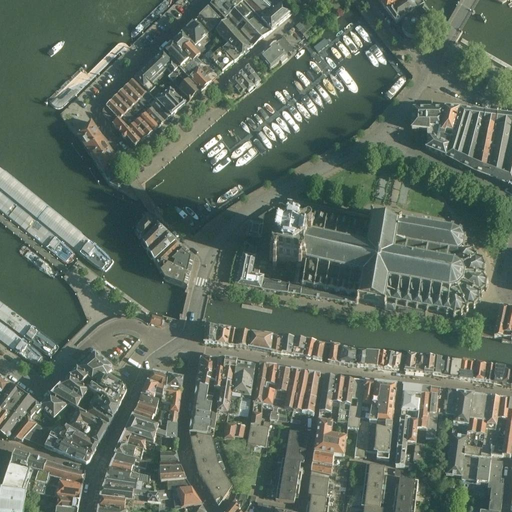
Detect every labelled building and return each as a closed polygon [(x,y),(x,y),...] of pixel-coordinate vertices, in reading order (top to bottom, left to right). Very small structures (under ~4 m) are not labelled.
[(251,50),(265,38),(272,33),(262,22),(240,0),(217,0),(210,7),(224,21),(240,38),(251,50)] [(282,5),(276,0),(240,0),(262,22),(282,5)] [(389,0),(382,6),(388,14),(407,0),(389,0)] [(411,0),(407,0),(388,14),(396,25),(403,20),(411,15),(412,17),(413,16),(414,16),(415,16),(416,16),(417,17),(420,15),(417,11),(424,6),(420,0),(418,0),(414,4),(411,0)] [(473,12),(459,3),(459,2),(458,2),(457,2),(456,2),(456,3),(456,4),(456,5),(457,6),(458,5),(472,13),(471,14),(472,15),(473,15),(474,15),(474,14),(475,13),(474,12),(474,11),(473,11),(473,12)] [(292,16),(282,5),(262,22),(272,33),(292,16)] [(402,31),(405,36),(406,37),(407,37),(409,38),(411,39),(412,39),(414,39),(415,39),(416,39),(432,18),(431,16),(424,6),(417,11),(420,15),(417,17),(416,16),(415,16),(414,16),(413,16),(412,17),(411,15),(403,20),(404,21),(403,22),(403,23),(402,26),(402,28),(402,29),(402,31)] [(210,7),(197,20),(210,33),(214,28),(217,31),(221,28),(220,26),(221,24),(224,21),(210,7)] [(311,28),(304,19),(300,23),(308,31),(311,28)] [(197,20),(182,34),(182,35),(194,48),(199,44),(203,49),(210,42),(210,41),(214,38),(210,33),(197,20)] [(234,64),(251,50),(240,38),(224,21),(221,24),(220,26),(221,28),(217,31),(216,33),(228,46),(222,52),(234,64)] [(300,23),(295,27),(302,35),(306,33),(308,31),(300,23)] [(182,35),(172,44),(188,61),(192,65),(195,68),(200,64),(196,60),(201,56),(203,59),(209,53),(207,51),(206,51),(203,49),(199,44),(194,48),(182,35)] [(279,42),(259,58),(270,71),(280,63),(281,65),(287,60),(285,58),(287,57),(285,55),(288,53),(290,55),(294,51),(283,38),(279,42)] [(172,44),(163,53),(174,64),(179,70),(188,61),(172,44)] [(233,65),(220,52),(210,61),(222,75),(233,65)] [(163,53),(150,65),(148,67),(159,79),(165,73),(170,78),(179,70),(174,64),(163,53)] [(200,64),(195,68),(211,84),(212,83),(216,80),(210,73),(214,69),(207,62),(205,59),(200,64)] [(195,68),(192,65),(188,61),(179,70),(201,93),(211,84),(195,68)] [(134,81),(147,94),(150,97),(156,91),(157,90),(153,87),(156,84),(155,83),(159,79),(148,67),(134,81)] [(248,67),(242,73),(249,80),(255,87),(261,82),(248,67)] [(214,69),(210,73),(216,80),(216,79),(221,76),(214,69)] [(169,80),(190,102),(201,93),(179,70),(170,78),(169,80)] [(242,73),(236,78),(249,93),(255,87),(249,80),(242,73)] [(249,93),(236,78),(229,84),(230,85),(228,86),(233,92),(235,90),(240,95),(246,90),(249,93)] [(134,81),(129,86),(147,105),(151,102),(147,98),(145,99),(144,98),(147,94),(134,81)] [(124,90),(123,92),(141,110),(137,104),(140,102),(141,103),(140,104),(143,108),(144,107),(147,105),(129,86),(127,88),(124,90)] [(171,118),(185,106),(170,91),(162,97),(156,91),(150,97),(155,102),(158,105),(171,118)] [(117,97),(130,111),(134,107),(135,108),(134,109),(136,111),(134,113),(135,115),(136,115),(141,110),(123,92),(121,93),(120,94),(118,96),(117,97)] [(117,97),(112,103),(129,121),(134,117),(130,113),(128,115),(127,114),(130,111),(117,97)] [(112,103),(106,108),(118,120),(119,121),(122,118),(126,123),(129,121),(112,103)] [(147,105),(144,107),(148,112),(149,111),(150,111),(146,115),(159,128),(165,123),(152,110),(149,107),(147,105)] [(158,105),(152,110),(165,123),(171,118),(158,105)] [(103,111),(102,115),(103,116),(112,126),(118,120),(106,108),(103,111)] [(445,111),(429,111),(414,111),(413,111),(413,113),(413,116),(413,117),(413,120),(412,120),(412,122),(413,122),(412,125),(412,126),(412,129),(411,129),(411,130),(412,130),(412,131),(416,132),(416,131),(417,131),(417,134),(418,136),(422,136),(424,134),(424,132),(428,132),(427,140),(429,140),(426,150),(430,152),(434,139),(438,140),(439,137),(434,136),(434,131),(440,131),(445,111)] [(445,111),(440,131),(439,137),(438,140),(434,139),(430,152),(446,159),(460,111),(445,111)] [(446,159),(472,172),(479,144),(485,115),(460,111),(446,159)] [(140,120),(153,133),(159,128),(146,115),(140,120)] [(502,184),(511,122),(511,117),(499,116),(485,115),(479,144),(472,172),(473,173),(502,184)] [(134,117),(129,121),(146,139),(147,138),(153,133),(140,120),(137,122),(133,118),(134,117)] [(118,120),(112,126),(125,141),(127,140),(128,141),(128,142),(129,143),(134,148),(135,148),(136,147),(140,144),(127,130),(123,126),(119,121),(118,120)] [(129,121),(126,123),(130,128),(127,130),(140,144),(146,139),(129,121)] [(511,188),(511,122),(502,184),(511,188)] [(91,125),(76,137),(85,150),(102,139),(93,125),(92,125),(91,125)] [(102,139),(85,150),(95,163),(111,152),(102,139)] [(120,165),(111,152),(95,163),(102,175),(111,168),(113,170),(120,165)] [(118,189),(121,191),(124,188),(122,185),(123,185),(113,170),(111,168),(102,175),(109,186),(117,190),(118,189)] [(485,289),(486,285),(486,284),(488,284),(488,283),(486,283),(483,279),(483,277),(486,278),(486,275),(483,276),(482,275),(484,270),(486,270),(486,269),(484,268),(482,264),(484,262),(482,261),(481,263),(476,261),(476,260),(478,258),(476,256),(475,258),(474,258),(473,253),(474,251),(473,250),(471,252),(467,252),(467,251),(465,251),(466,252),(462,250),(463,244),(467,243),(466,241),(462,242),(460,237),(463,234),(461,232),(458,236),(453,233),(453,229),(451,228),(451,232),(442,230),(443,227),(441,227),(440,230),(433,229),(433,226),(431,225),(430,228),(422,227),(423,224),(421,224),(420,227),(412,225),(413,222),(411,222),(410,225),(404,224),(404,221),(402,221),(403,218),(391,216),(391,217),(384,216),(385,214),(383,214),(383,215),(373,213),(373,212),(372,212),(371,219),(343,213),(288,202),(285,213),(285,214),(313,220),(313,221),(314,222),(313,227),(312,226),(311,228),(312,228),(311,235),(312,235),(306,265),(309,265),(308,269),(305,268),(305,272),(301,272),(301,268),(287,265),(285,274),(286,274),(286,273),(295,275),(293,285),(293,287),(301,288),(302,288),(302,289),(303,289),(303,288),(314,290),(314,291),(315,292),(315,291),(325,293),(326,294),(326,293),(336,295),(336,296),(338,296),(338,295),(348,297),(348,298),(349,298),(349,297),(357,299),(358,300),(358,302),(355,303),(355,305),(356,305),(359,303),(382,308),(384,311),(395,313),(396,306),(405,307),(405,308),(406,309),(407,308),(416,309),(415,310),(417,310),(417,309),(426,311),(426,312),(427,312),(427,311),(436,313),(436,314),(438,314),(438,313),(445,314),(445,317),(447,317),(448,315),(449,314),(453,317),(453,319),(454,319),(455,317),(460,316),(461,318),(463,317),(461,315),(464,311),(465,311),(466,313),(468,312),(467,310),(467,309),(473,309),(474,311),(475,310),(474,308),(478,304),(480,305),(480,303),(478,302),(478,297),(479,297),(481,298),(483,296),(480,295),(480,294),(484,291),(486,292),(487,291),(485,290),(485,289)] [(251,223),(249,223),(249,228),(248,228),(247,235),(246,235),(246,237),(247,237),(246,238),(248,238),(249,238),(261,240),(264,226),(263,225),(265,215),(253,223),(251,223)] [(146,217),(136,230),(143,244),(158,228),(147,218),(146,217)] [(167,236),(166,236),(158,228),(143,244),(149,253),(167,236)] [(311,235),(311,236),(308,235),(308,234),(305,234),(304,238),(283,234),(284,229),(280,229),(279,233),(276,232),(275,235),(279,236),(274,259),(270,258),(270,261),(274,262),(273,266),(276,267),(277,263),(287,265),(301,268),(301,272),(305,272),(305,268),(308,269),(309,265),(306,265),(312,235),(311,235)] [(149,253),(155,263),(176,245),(167,236),(149,253)] [(167,266),(171,262),(183,251),(176,245),(155,263),(160,272),(167,266)] [(264,278),(259,277),(251,275),(257,248),(247,246),(245,245),(245,246),(244,245),(244,247),(244,248),(245,248),(237,286),(261,291),(263,280),(264,278)] [(190,276),(194,259),(183,251),(171,262),(176,264),(174,269),(190,276)] [(174,269),(167,266),(160,272),(165,281),(187,289),(187,288),(187,289),(190,276),(174,269)] [(261,291),(287,294),(289,284),(263,280),(261,291)] [(287,294),(300,296),(301,288),(293,287),(293,285),(290,284),(289,284),(287,294)] [(301,288),(300,296),(300,297),(312,299),(314,291),(314,290),(303,288),(303,289),(302,289),(302,288),(301,288)] [(324,300),(325,293),(315,291),(315,292),(314,291),(312,299),(324,300)] [(325,293),(324,300),(336,302),(337,302),(338,296),(336,296),(336,295),(326,293),(326,294),(325,293)] [(338,295),(338,296),(337,302),(355,305),(355,303),(358,302),(358,300),(357,299),(349,297),(349,298),(348,298),(348,297),(338,295)] [(395,313),(400,314),(420,317),(425,318),(426,312),(426,311),(417,309),(417,310),(415,310),(416,309),(407,308),(406,309),(405,308),(405,307),(396,306),(395,313)] [(478,335),(478,337),(481,337),(485,337),(485,338),(494,339),(503,339),(509,310),(502,309),(500,308),(500,310),(497,324),(496,328),(494,327),(481,324),(478,335)] [(511,343),(511,342),(511,341),(511,310),(509,310),(503,339),(502,341),(502,342),(511,343)] [(163,321),(162,320),(152,318),(150,321),(150,325),(162,328),(163,321)] [(206,328),(204,344),(216,346),(219,330),(206,328)] [(216,346),(228,347),(231,332),(219,330),(216,346)] [(228,347),(235,348),(238,333),(231,332),(228,347)] [(235,348),(249,350),(252,335),(238,333),(235,348)] [(249,350),(271,354),(273,338),(252,335),(249,350)] [(283,339),(273,338),(271,354),(271,355),(281,356),(283,339)] [(281,356),(292,358),(295,341),(283,339),(281,356)] [(292,358),(303,359),(307,343),(295,341),(292,358)] [(307,343),(303,359),(312,361),(317,345),(307,343)] [(321,363),(323,355),(325,347),(317,345),(312,361),(321,363)] [(340,349),(332,347),(331,347),(328,364),(338,366),(340,349)] [(338,366),(357,369),(358,354),(358,351),(340,349),(338,366)] [(111,368),(106,364),(103,362),(104,361),(103,361),(96,355),(95,354),(90,360),(78,370),(91,382),(92,382),(106,376),(107,377),(108,375),(110,372),(111,373),(111,372),(111,371),(112,368),(111,367),(111,368)] [(357,369),(364,369),(366,354),(358,354),(357,369)] [(364,369),(377,370),(380,355),(372,355),(366,354),(364,369)] [(387,356),(380,355),(377,370),(384,371),(387,356)] [(387,356),(384,371),(391,372),(394,357),(387,356)] [(394,357),(391,372),(398,373),(401,358),(400,358),(394,357)] [(407,357),(406,361),(404,374),(415,375),(417,358),(407,357)] [(426,359),(417,358),(415,375),(424,376),(426,359)] [(435,360),(426,359),(424,376),(433,377),(435,360)] [(219,362),(204,360),(202,360),(196,387),(208,388),(208,390),(209,389),(215,390),(219,362)] [(443,361),(435,360),(433,377),(441,378),(443,361)] [(452,362),(443,361),(441,378),(450,379),(452,362)] [(219,362),(215,390),(215,391),(221,392),(226,363),(219,362)] [(450,379),(459,381),(461,363),(457,363),(452,362),(450,379)] [(217,417),(217,415),(228,417),(229,412),(236,364),(226,363),(221,392),(220,397),(216,396),(215,402),(213,401),(211,416),(217,417)] [(475,365),(461,363),(459,381),(460,381),(472,383),(475,365)] [(256,367),(236,364),(229,412),(228,417),(238,418),(242,398),(251,400),(256,367)] [(472,383),(484,384),(486,367),(475,365),(472,383)] [(484,384),(492,386),(495,368),(486,367),(484,384)] [(260,368),(254,405),(250,426),(260,427),(263,407),(269,369),(260,368)] [(492,386),(502,387),(505,370),(496,368),(495,368),(492,386)] [(279,371),(269,369),(263,407),(273,409),(279,371)] [(78,370),(71,377),(81,386),(86,381),(90,384),(91,382),(78,370)] [(511,389),(511,371),(505,370),(502,387),(502,388),(511,389)] [(291,373),(279,371),(273,409),(272,414),(271,414),(270,421),(277,423),(279,415),(277,415),(278,410),(284,411),(291,373)] [(154,373),(150,381),(149,385),(166,389),(169,376),(154,373)] [(284,411),(293,413),(293,412),(300,374),(291,373),(284,411)] [(308,375),(300,374),(293,412),(293,413),(292,418),(295,418),(296,413),(302,414),(308,375)] [(319,377),(308,375),(302,414),(313,416),(319,377)] [(181,392),(182,386),(183,381),(183,379),(182,379),(169,376),(166,389),(181,392)] [(82,402),(89,392),(83,388),(81,386),(71,377),(60,388),(74,398),(82,402)] [(0,401),(11,387),(3,381),(0,378),(0,401)] [(89,392),(97,396),(119,410),(127,394),(125,389),(106,378),(99,381),(97,385),(94,384),(83,388),(89,392)] [(336,380),(325,378),(322,396),(319,414),(324,415),(323,423),(331,424),(336,380)] [(336,380),(331,424),(333,424),(340,425),(345,381),(336,380)] [(351,404),(354,383),(345,381),(340,425),(348,426),(351,404)] [(348,426),(348,431),(357,432),(359,432),(365,384),(354,383),(351,404),(348,426)] [(357,432),(354,459),(355,459),(355,458),(365,459),(365,460),(366,460),(367,454),(371,420),(375,386),(365,384),(359,432),(357,432)] [(143,398),(152,401),(161,404),(166,389),(149,385),(148,388),(147,387),(147,388),(144,395),(143,398)] [(396,388),(375,386),(371,420),(367,454),(377,455),(376,461),(377,461),(388,462),(388,463),(389,463),(389,456),(390,455),(390,453),(389,452),(392,433),(392,427),(396,396),(397,396),(397,393),(396,392),(396,388)] [(36,404),(11,387),(0,401),(0,434),(8,440),(10,440),(11,438),(11,437),(27,416),(36,404)] [(211,438),(213,438),(216,418),(217,417),(211,416),(213,401),(215,391),(215,390),(209,389),(208,390),(208,388),(196,387),(193,404),(189,434),(197,436),(211,438)] [(77,410),(82,402),(74,398),(60,388),(52,397),(69,406),(76,410),(77,410)] [(178,416),(181,392),(166,389),(161,404),(164,405),(162,412),(162,413),(178,416)] [(421,391),(403,389),(401,411),(419,413),(421,391)] [(417,429),(417,431),(426,432),(427,430),(431,392),(421,391),(419,413),(418,421),(417,429)] [(436,432),(437,422),(438,418),(444,418),(454,419),(457,396),(447,395),(445,395),(440,394),(440,393),(431,392),(427,430),(426,432),(425,441),(435,442),(436,432)] [(97,396),(90,406),(90,407),(91,407),(92,407),(113,421),(119,410),(97,396)] [(454,419),(453,429),(468,432),(473,398),(457,396),(454,419)] [(52,397),(41,408),(40,409),(42,410),(55,419),(69,406),(52,397)] [(140,405),(150,408),(162,412),(164,405),(161,404),(152,401),(143,398),(140,405)] [(465,457),(471,457),(481,458),(481,457),(491,459),(491,457),(493,447),(497,421),(500,402),(473,398),(468,432),(465,457)] [(510,404),(500,402),(497,421),(493,447),(491,457),(502,459),(502,458),(505,437),(510,404)] [(511,403),(510,404),(505,437),(502,458),(511,460),(511,449),(511,403)] [(41,408),(36,404),(27,416),(31,420),(36,414),(37,416),(42,410),(40,409),(41,408)] [(134,419),(133,419),(145,423),(159,427),(159,425),(160,423),(162,413),(162,412),(150,408),(140,405),(138,409),(137,412),(134,419)] [(108,429),(113,421),(92,407),(87,415),(108,429)] [(106,433),(108,429),(87,415),(87,416),(78,410),(69,429),(98,447),(101,442),(101,443),(106,433)] [(401,411),(400,418),(410,419),(409,420),(418,421),(419,413),(401,411)] [(177,427),(178,416),(162,413),(160,423),(177,427)] [(395,469),(404,470),(408,470),(408,472),(411,473),(412,465),(410,465),(410,458),(405,457),(406,446),(414,447),(417,431),(417,429),(418,421),(409,420),(410,419),(400,418),(399,430),(395,469)] [(25,441),(35,426),(31,423),(32,422),(28,419),(12,440),(16,441),(22,444),(25,441)] [(128,432),(126,436),(147,442),(153,444),(156,436),(159,427),(145,423),(133,419),(132,423),(131,423),(127,431),(128,432)] [(334,456),(344,458),(345,449),(347,438),(331,436),(333,424),(331,424),(323,423),(318,422),(314,453),(334,456)] [(177,441),(177,427),(160,423),(159,425),(159,427),(156,436),(166,440),(177,441)] [(58,424),(51,433),(61,439),(92,458),(95,453),(98,447),(69,429),(69,430),(67,429),(58,424)] [(226,425),(223,441),(235,442),(235,439),(243,440),(245,428),(226,425)] [(25,441),(45,449),(50,434),(35,426),(25,441)] [(250,455),(251,447),(265,450),(269,429),(263,428),(260,428),(260,427),(250,426),(246,454),(250,455)] [(290,429),(288,442),(307,445),(308,435),(303,435),(303,431),(299,430),(290,429)] [(449,464),(447,476),(447,477),(453,478),(461,480),(461,479),(462,479),(462,483),(465,461),(464,461),(465,456),(465,457),(468,432),(453,429),(451,446),(449,459),(449,464)] [(89,465),(92,458),(61,439),(60,440),(50,434),(45,449),(86,466),(89,465)] [(212,440),(211,438),(197,436),(189,434),(198,474),(218,466),(212,440)] [(126,436),(124,438),(121,446),(144,452),(147,442),(126,436)] [(288,442),(287,452),(305,455),(307,445),(288,442)] [(116,456),(141,463),(144,452),(121,446),(120,446),(120,447),(117,456),(116,455),(116,456)] [(422,467),(425,448),(416,446),(413,465),(422,467)] [(287,452),(285,462),(301,464),(303,465),(305,455),(287,452)] [(333,467),(334,457),(334,456),(314,453),(313,462),(312,464),(333,467)] [(16,454),(14,455),(11,466),(27,471),(30,458),(16,454)] [(179,465),(176,455),(160,454),(160,465),(179,465)] [(116,456),(114,461),(113,463),(130,467),(141,469),(146,470),(147,464),(141,463),(116,456)] [(30,458),(27,471),(43,475),(47,464),(30,458)] [(282,461),(275,502),(294,505),(296,496),(298,496),(302,474),(299,473),(300,464),(285,462),(282,461)] [(462,483),(463,483),(488,486),(491,464),(465,461),(462,483)] [(113,463),(111,468),(110,470),(140,476),(141,469),(130,467),(113,463)] [(47,464),(43,475),(49,477),(47,486),(59,490),(60,485),(82,490),(83,484),(83,482),(84,478),(84,475),(77,473),(75,473),(47,464)] [(312,464),(311,472),(330,477),(331,477),(333,467),(312,464)] [(492,487),(490,505),(489,511),(500,511),(503,487),(500,487),(501,476),(502,465),(491,464),(488,486),(489,486),(492,487)] [(182,474),(179,465),(160,465),(160,474),(169,474),(182,474)] [(3,492),(26,495),(44,497),(47,486),(49,477),(43,475),(27,471),(11,466),(3,492)] [(198,474),(219,508),(232,489),(218,466),(198,474)] [(384,478),(385,469),(367,467),(361,508),(380,510),(381,501),(384,501),(387,479),(384,478)] [(110,470),(107,477),(122,480),(137,483),(149,485),(149,484),(149,478),(140,476),(110,470)] [(395,477),(401,477),(410,479),(411,473),(408,472),(395,471),(395,477)] [(327,500),(330,477),(311,472),(310,478),(308,498),(311,499),(310,507),(307,507),(306,511),(327,511),(329,500),(327,500)] [(272,474),(267,473),(266,485),(270,486),(270,485),(272,485),(272,486),(277,487),(278,482),(271,481),(272,474)] [(170,483),(186,482),(182,474),(169,474),(160,474),(161,483),(167,483),(170,483)] [(107,477),(105,485),(104,488),(121,490),(143,493),(157,495),(156,492),(153,484),(149,484),(149,485),(137,483),(122,480),(107,477)] [(414,511),(418,483),(400,481),(399,490),(395,490),(392,511),(414,511)] [(191,490),(186,482),(170,483),(167,483),(168,492),(171,491),(191,490)] [(47,486),(44,497),(57,499),(80,502),(80,498),(82,490),(60,485),(59,490),(47,486)] [(104,488),(101,499),(117,501),(137,503),(160,505),(160,502),(159,502),(157,495),(143,493),(121,490),(104,488)] [(163,511),(166,511),(175,511),(185,509),(185,511),(205,511),(194,495),(191,490),(171,491),(168,492),(156,492),(157,495),(159,502),(160,502),(160,505),(163,505),(163,506),(163,511)] [(24,511),(26,495),(3,492),(0,500),(0,511),(24,511)] [(77,511),(80,502),(57,499),(56,511),(77,511)] [(101,499),(100,503),(99,510),(125,511),(132,511),(134,505),(144,507),(145,505),(163,506),(163,505),(160,505),(137,503),(117,501),(101,499)]
